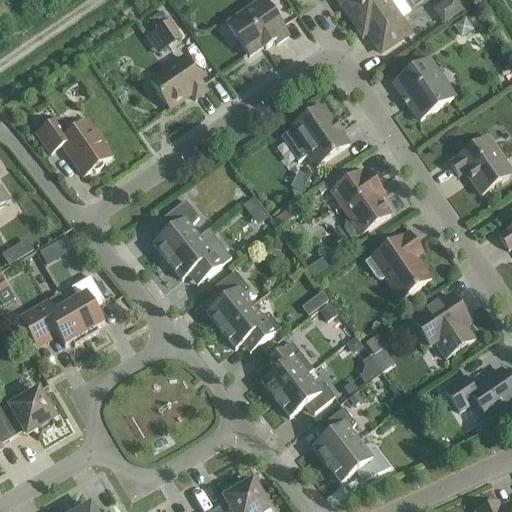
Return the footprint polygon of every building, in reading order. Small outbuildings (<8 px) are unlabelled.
[(363,27),(381,55),(409,36),(385,0),(347,0),(340,5),(358,31),(363,27)] [(451,0),(433,13),(443,28),(464,15),(453,0),(451,0)] [(227,28),(249,59),(264,49),(266,51),(275,44),(276,47),(288,38),(264,3),(227,28)] [(150,20),(157,29),(172,17),(165,8),(150,20)] [(467,23),(455,30),(463,42),(475,35),(480,31),(472,19),(467,23)] [(180,41),(169,24),(157,32),(168,49),(180,41)] [(150,84),(169,112),(191,97),(195,103),(207,95),(203,89),(203,88),(184,60),(150,84)] [(427,63),(394,85),(420,123),(453,101),(427,63)] [(292,134),(281,141),(298,166),(308,159),(316,170),(349,147),(340,134),(341,133),(335,124),(334,125),(323,109),(290,132),(292,134)] [(63,149),(84,179),(92,173),(95,175),(100,173),(103,169),(103,166),(111,160),(102,148),(104,144),(98,135),(94,136),(87,125),(72,135),(66,134),(58,122),(37,137),(51,157),(63,149)] [(459,132),(445,141),(453,152),(466,143),(459,132)] [(465,174),(482,199),(508,180),(498,165),(502,163),(487,141),(456,161),(457,162),(450,167),(458,179),(465,174)] [(360,238),(361,238),(391,218),(380,202),(384,199),(366,173),(362,176),(361,175),(332,195),(349,221),(346,224),(344,231),(350,239),(356,240),(360,238)] [(299,177),(291,193),(303,199),(311,183),(299,177)] [(0,209),(9,204),(0,189),(0,209)] [(252,201),(243,209),(250,218),(260,211),(252,201)] [(167,265),(199,240),(191,230),(199,221),(185,204),(162,222),(170,233),(153,247),(167,265)] [(291,210),(278,219),(283,227),(296,217),(291,210)] [(511,229),(498,239),(508,254),(511,251),(511,229)] [(189,278),(197,289),(231,262),(208,233),(199,240),(167,265),(182,283),(189,278)] [(65,236),(54,243),(63,257),(75,250),(65,236)] [(366,265),(375,279),(378,281),(381,282),(384,281),(399,304),(431,282),(417,261),(423,257),(409,236),(403,240),(402,239),(370,261),(371,262),(366,265)] [(271,243),(270,255),(282,257),(284,245),(271,243)] [(26,244),(14,251),(21,262),(33,255),(26,244)] [(67,256),(73,274),(87,270),(82,252),(67,256)] [(314,267),(306,272),(313,282),(321,277),(314,267)] [(221,334),(252,309),(244,299),(249,292),(235,274),(214,290),(224,302),(207,316),(221,334)] [(78,301),(67,308),(86,342),(98,335),(96,331),(104,327),(94,310),(104,303),(90,279),(71,290),(78,301)] [(320,311),(329,304),(322,296),(317,300),(317,306),(320,311)] [(446,362),(474,343),(457,318),(462,315),(451,298),(412,324),(429,350),(435,346),(446,362)] [(86,342),(67,308),(55,314),(49,303),(19,321),(37,352),(59,339),(65,350),(72,345),(74,349),(86,342)] [(250,356),(281,332),(268,316),(260,319),(252,309),(221,334),(235,352),(242,347),(250,356)] [(332,310),(321,318),(327,327),(339,319),(332,310)] [(378,337),(365,346),(374,358),(387,349),(378,337)] [(356,341),(346,348),(353,358),(363,351),(356,341)] [(313,373),(292,345),(261,370),(268,379),(261,384),(275,403),(307,378),(313,373)] [(445,394),(459,416),(471,407),(477,408),(486,422),(511,404),(511,388),(502,373),(473,392),(465,380),(445,394)] [(307,378),(275,403),(290,421),(307,407),(314,417),(335,401),(322,385),(314,388),(307,378)] [(352,385),(344,390),(349,397),(356,392),(352,385)] [(0,403),(0,423),(11,442),(24,435),(26,439),(39,431),(43,434),(47,435),(52,432),(54,428),(53,423),(55,422),(38,394),(22,403),(17,393),(0,403)] [(359,399),(352,405),(358,414),(366,408),(359,399)] [(418,401),(407,408),(415,418),(425,411),(418,401)] [(326,468),(358,444),(350,434),(355,427),(343,411),(322,427),(330,437),(313,450),(326,468)] [(0,448),(11,442),(0,423),(0,453),(0,454),(0,453),(0,448)] [(366,453),(358,444),(326,468),(341,487),(358,473),(366,483),(390,471),(374,451),(366,453)] [(424,447),(420,457),(428,461),(432,450),(424,447)] [(268,511),(252,485),(251,486),(247,483),(242,482),(238,485),(236,489),(237,494),(231,497),(234,501),(215,511),(268,511)]
